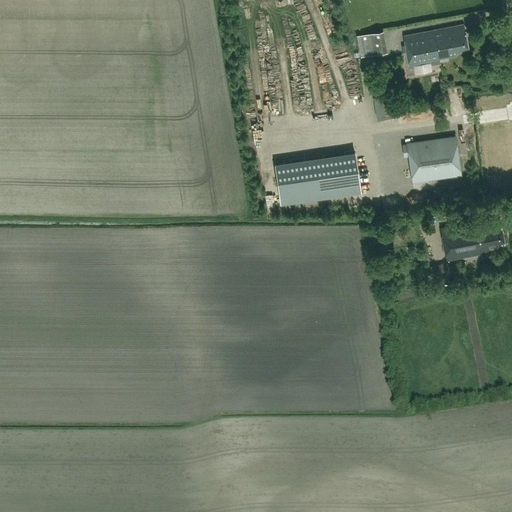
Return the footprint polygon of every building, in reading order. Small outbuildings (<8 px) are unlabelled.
[(433,29),(439,60),(447,59),(447,56),(456,54),(455,51),(468,48),(463,24),(433,29)] [(440,62),(439,60),(433,29),(404,35),(409,66),(430,62),(431,64),(440,62)] [(381,31),(357,35),(361,56),(386,51),(381,31)] [(378,118),(393,115),(389,95),(374,97),(378,118)] [(412,182),(461,174),(456,135),(406,141),(406,143),(402,143),(404,156),(408,156),(412,182)] [(360,191),(354,151),(275,163),(281,203),(360,191)] [(440,228),(446,259),(481,253),(481,250),(489,248),(489,245),(503,242),(499,223),(487,225),(486,219),(440,228)] [(450,274),(447,262),(430,265),(430,266),(425,267),(428,278),(450,274)]
